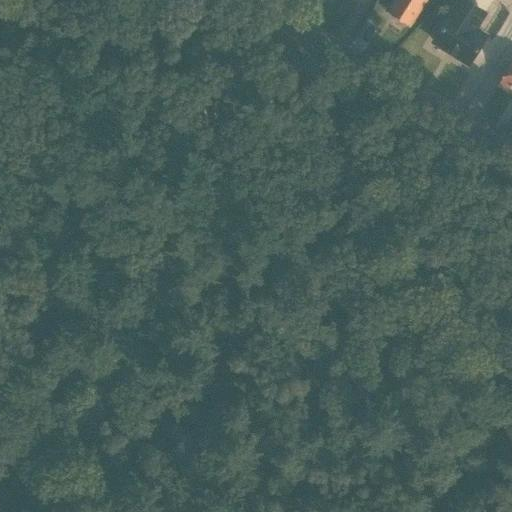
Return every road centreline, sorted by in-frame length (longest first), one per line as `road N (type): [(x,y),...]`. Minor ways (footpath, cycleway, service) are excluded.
road 1 (track): [(511,428),(388,264),(376,200),(384,114)]
road 2 (tertiary): [(511,164),(252,0)]
